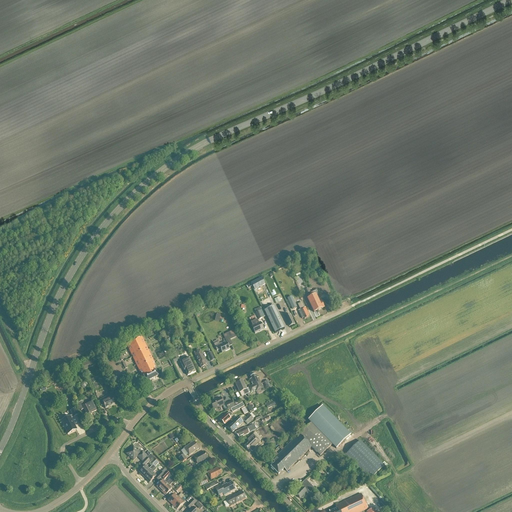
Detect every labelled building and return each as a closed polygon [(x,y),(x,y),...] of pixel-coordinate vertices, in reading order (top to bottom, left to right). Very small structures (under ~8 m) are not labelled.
[(255,291),(266,286),(262,278),(251,284),(255,291)] [(311,298),(308,300),(314,313),(322,310),(322,309),(324,308),(321,302),(319,303),(316,297),(315,296),(311,298)] [(297,308),(292,297),(287,299),(292,310),(297,308)] [(305,308),(304,309),(302,303),(298,305),(300,311),(298,311),(302,319),(304,319),(304,320),(308,318),(308,317),(309,316),(305,308)] [(274,307),(264,312),(275,334),(284,329),(274,307)] [(291,315),(284,318),(289,327),(295,325),(292,319),(293,319),(291,315)] [(252,327),(255,334),(264,330),(260,323),(259,324),(257,320),(251,323),(252,327)] [(224,336),(228,341),(235,337),(233,332),(224,336)] [(154,364),(142,338),(126,346),(142,378),(144,378),(146,383),(158,378),(155,372),(154,369),(155,369),(153,365),(154,364)] [(218,342),(218,341),(213,344),(217,352),(220,350),(222,354),(230,350),(227,344),(226,344),(225,342),(219,345),(218,342)] [(205,366),(206,365),(200,351),(194,354),(198,361),(197,362),(198,364),(199,364),(201,369),(202,369),(203,369),(205,368),(205,367),(206,367),(205,366)] [(196,373),(189,358),(180,363),(184,371),(185,371),(188,377),(196,373)] [(82,364),(83,370),(92,368),(90,362),(82,364)] [(256,393),(263,389),(258,379),(257,379),(255,376),(250,378),(251,380),(250,380),(253,386),(248,388),(251,394),(255,392),(256,393)] [(243,381),(238,384),(236,385),(240,393),(243,392),(245,396),(248,394),(247,390),(243,381)] [(110,396),(104,399),(99,401),(101,407),(104,406),(105,410),(115,405),(110,396)] [(224,406),(221,399),(210,403),(213,411),(224,406)] [(85,406),(83,402),(78,405),(81,412),(84,410),(88,418),(92,416),(91,414),(96,412),(92,402),(85,406)] [(232,402),(225,405),(228,410),(235,407),(232,402)] [(232,413),(239,410),(244,407),(242,404),(230,410),(232,413)] [(311,424),(332,445),(336,449),(350,435),(322,407),(308,421),(311,424)] [(229,418),(231,416),(229,414),(227,416),(226,415),(220,421),(224,425),(231,420),(229,418)] [(239,419),(234,423),(231,426),(231,425),(227,428),(232,433),(238,427),(243,423),(242,423),(244,421),(247,425),(253,420),(249,416),(246,419),(244,417),(242,419),(240,421),(239,419)] [(71,419),(64,423),(66,427),(64,428),(68,435),(76,432),(75,429),(76,429),(71,419)] [(320,457),(332,445),(311,424),(278,456),(276,454),(274,455),(276,458),(274,460),(275,461),(274,463),(275,464),(271,468),(271,469),(271,470),(273,472),(274,472),(278,475),(284,470),(286,472),(311,448),(320,457)] [(252,432),(256,430),(254,425),(246,429),(246,428),(235,434),(240,439),(249,434),(252,432)] [(244,447),(248,451),(250,450),(252,452),(256,448),(255,447),(260,443),(253,435),(247,441),(249,443),(244,447)] [(345,456),(369,480),(370,481),(384,467),(360,442),(345,456)] [(189,457),(199,450),(194,443),(184,450),(189,457)] [(138,452),(133,447),(126,454),(133,461),(138,457),(142,462),(147,457),(142,452),(139,450),(138,452)] [(203,454),(202,452),(193,457),(197,465),(208,459),(204,453),(203,454)] [(151,455),(147,459),(141,465),(144,467),(153,458),(151,455)] [(183,455),(178,459),(182,463),(187,460),(183,455)] [(191,465),(185,468),(187,473),(194,470),(191,465)] [(139,473),(144,478),(155,468),(153,466),(149,470),(146,467),(139,473)] [(155,468),(144,478),(149,484),(156,477),(153,474),(157,470),(155,468)] [(218,470),(218,468),(207,473),(211,481),(222,475),(221,474),(222,473),(220,469),(218,470)] [(161,473),(155,479),(158,482),(163,476),(161,473)] [(180,486),(181,485),(174,478),(172,481),(178,487),(180,486)] [(157,488),(161,492),(171,481),(170,480),(166,483),(163,481),(157,488)] [(171,481),(161,492),(165,496),(172,489),(169,487),(173,483),(171,481)] [(310,494),(313,491),(306,485),(308,483),(306,481),(301,485),(303,487),(296,495),(300,499),(304,496),(305,495),(308,492),(310,494)] [(218,485),(216,482),(205,488),(207,491),(214,488),(218,497),(223,495),(224,497),(231,493),(236,490),(232,483),(227,485),(226,484),(221,487),(220,484),(218,485)] [(180,486),(178,487),(174,491),(178,495),(183,489),(180,486)] [(230,507),(236,504),(246,499),(242,492),(232,497),(226,500),(230,507)] [(173,506),(183,496),(181,494),(178,498),(175,495),(168,502),(173,506)] [(363,511),(368,510),(361,495),(335,507),(337,509),(331,511),(363,511)] [(183,496),(173,506),(177,511),(184,504),(181,501),(184,497),(183,496)] [(192,500),(186,506),(190,510),(196,503),(192,500)]
